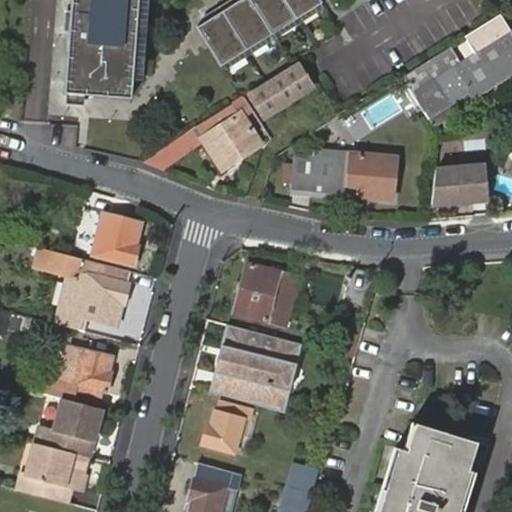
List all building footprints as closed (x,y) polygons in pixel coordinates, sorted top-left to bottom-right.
[(70,0),(63,92),(130,97),(137,0),(70,0)] [(318,0),(240,0),(196,27),(220,67),(322,5),(318,0)] [(459,65),(448,47),(402,77),(427,117),(452,101),(464,94),(468,91),(472,97),(510,74),(511,72),(511,33),(511,32),(459,65)] [(300,94),(317,83),(304,61),(287,73),(300,94)] [(265,117),(300,94),(287,73),(252,96),(265,117)] [(459,112),(452,101),(427,117),(434,127),(459,112)] [(234,104),(157,155),(164,166),(203,140),(202,138),(240,114),(234,104)] [(260,146),(240,114),(202,138),(203,140),(222,170),(260,146)] [(314,150),(313,158),(350,161),(351,153),(314,150)] [(350,161),(313,158),(293,155),(290,190),(392,200),(397,158),(351,153),(350,161)] [(484,165),(435,169),(429,210),(488,205),(484,165)] [(41,202),(59,206),(61,193),(44,189),(41,202)] [(76,251),(134,266),(139,245),(137,245),(142,223),(119,217),(123,201),(94,194),(90,210),(81,244),(77,243),(76,251)] [(73,257),(38,248),(33,269),(67,277),(55,325),(77,330),(80,319),(116,328),(121,306),(123,307),(129,286),(127,285),(131,272),(79,259),(73,257)] [(234,313),(285,326),(292,298),(296,299),(301,278),(247,264),(234,313)] [(215,394),(284,413),(289,391),(285,390),(292,366),(296,366),(301,344),(227,325),(221,347),(227,348),(215,394)] [(44,392),(98,407),(102,391),(107,392),(111,372),(109,372),(113,357),(66,346),(58,380),(48,378),(44,392)] [(210,392),(215,394),(227,348),(221,347),(210,392)] [(285,390),(289,391),(296,366),(292,366),(285,390)] [(37,428),(33,442),(88,457),(90,457),(103,409),(60,398),(51,432),(37,428)] [(238,418),(241,407),(219,401),(216,412),(213,411),(209,426),(207,425),(201,445),(234,455),(238,442),(244,419),(238,418)] [(257,411),(241,407),(238,418),(244,419),(238,442),(248,445),(257,411)] [(456,511),(469,469),(478,442),(419,424),(411,452),(404,450),(402,450),(383,511),(456,511)] [(88,457),(33,442),(23,475),(34,479),(30,493),(61,502),(66,485),(74,487),(78,471),(84,473),(88,457)] [(230,511),(240,475),(197,463),(188,499),(191,500),(187,511),(230,511)] [(290,489),(313,495),(319,473),(296,466),(290,489)] [(78,471),(74,487),(83,490),(87,474),(84,473),(78,471)] [(16,473),(12,488),(30,493),(34,479),(23,475),(16,473)] [(61,502),(69,504),(74,487),(66,485),(61,502)] [(307,511),(313,495),(290,489),(287,488),(280,511),(307,511)]
